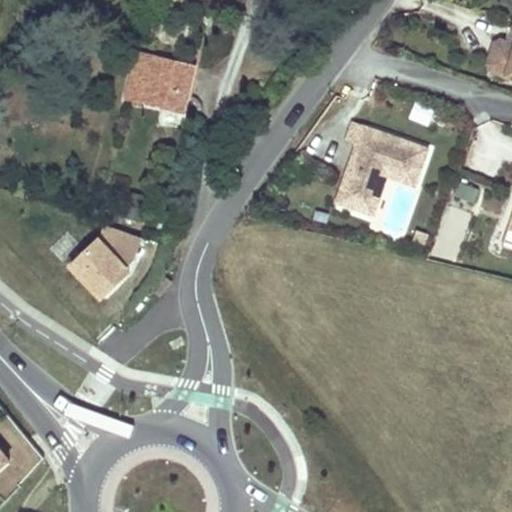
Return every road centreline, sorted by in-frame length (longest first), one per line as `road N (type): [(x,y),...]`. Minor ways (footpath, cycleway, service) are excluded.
road 1 (unclassified): [(205,323),(196,274),(211,234),(343,46)]
road 2 (residential): [(343,46),(511,108)]
road 3 (secondary): [(138,430),(68,404),(0,339)]
road 4 (secondary): [(0,370),(65,446),(85,495)]
road 5 (unclassified): [(215,448),(224,357),(205,323)]
